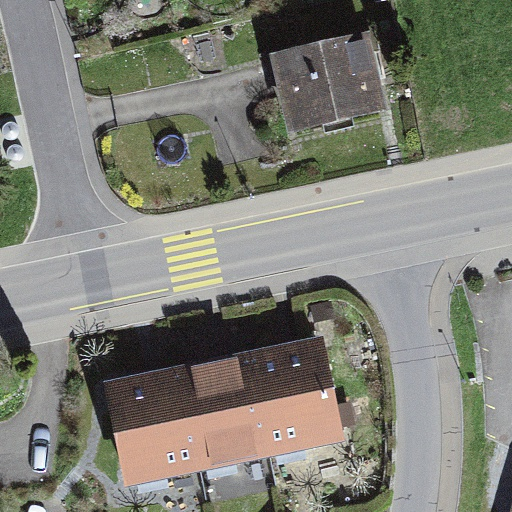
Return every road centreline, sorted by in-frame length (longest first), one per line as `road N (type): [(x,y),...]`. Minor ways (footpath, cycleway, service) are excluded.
road 1 (tertiary): [(89,282),(387,219)]
road 2 (residential): [(419,511),(426,464),(418,315),(387,219)]
road 3 (unclassified): [(89,282),(34,0)]
road 4 (tertiary): [(387,219),(511,194)]
